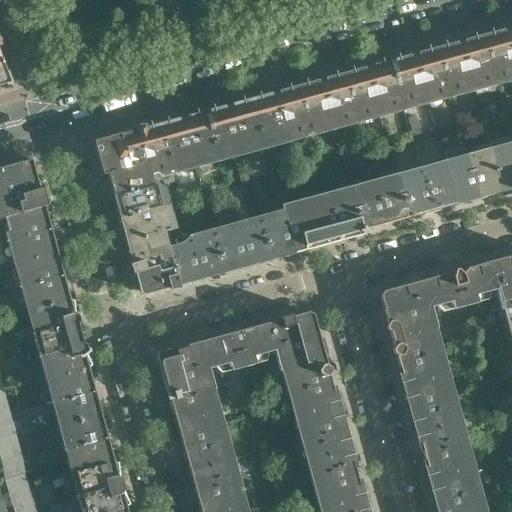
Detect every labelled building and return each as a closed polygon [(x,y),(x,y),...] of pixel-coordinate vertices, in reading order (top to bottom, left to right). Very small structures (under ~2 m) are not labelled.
[(76,11),(72,0),(56,0),(62,16),(76,11)] [(511,75),(511,50),(506,30),(483,36),(495,80),(511,75)] [(495,80),(483,36),(460,42),(472,87),(495,80)] [(472,87),(460,42),(437,49),(449,93),(472,87)] [(449,93),(437,49),(414,55),(426,100),(449,93)] [(0,85),(10,83),(0,55),(0,85)] [(426,100),(414,55),(390,62),(403,106),(426,100)] [(403,106),(390,62),(367,68),(379,112),(403,106)] [(379,112),(367,68),(344,74),(356,119),(379,112)] [(356,119),(344,74),(321,81),(333,125),(356,119)] [(333,125),(321,81),(298,87),(310,131),(333,125)] [(310,131),(298,87),(275,93),(287,138),(310,131)] [(287,138),(275,93),(252,100),(264,144),(287,138)] [(264,144),(252,100),(228,106),(241,150),(264,144)] [(241,150),(228,106),(205,112),(217,157),(241,150)] [(217,157),(205,112),(182,119),(194,163),(217,157)] [(194,163),(182,119),(159,125),(171,169),(194,163)] [(469,135),(466,124),(458,126),(461,138),(469,135)] [(171,169),(159,125),(145,129),(144,126),(142,126),(139,126),(137,128),(135,128),(135,130),(143,159),(147,171),(151,175),(171,169)] [(435,133),(433,126),(422,128),(424,135),(435,133)] [(143,159),(135,130),(94,141),(93,143),(100,166),(127,159),(128,163),(143,159)] [(412,139),(409,130),(386,137),(389,145),(412,139)] [(365,152),(363,144),(340,150),(342,158),(358,154),(365,152)] [(391,153),(389,145),(380,148),(382,155),(391,153)] [(511,189),(511,147),(491,154),(501,192),(511,189)] [(380,162),(376,149),(365,152),(368,163),(369,165),(380,162)] [(368,163),(365,152),(358,154),(361,165),(368,163)] [(332,161),(330,154),(317,157),(319,164),(327,162),(332,161)] [(501,192),(491,154),(467,160),(478,199),(501,192)] [(153,184),(151,175),(147,171),(143,159),(128,163),(127,159),(100,166),(102,174),(104,175),(107,174),(113,196),(154,185),(153,184)] [(478,199),(467,160),(444,166),(455,205),(478,199)] [(39,191),(31,161),(30,161),(7,167),(15,194),(10,195),(16,215),(44,207),(44,208),(47,208),(47,206),(43,191),(42,190),(39,191)] [(330,174),(327,162),(319,164),(322,176),(330,174)] [(322,176),(319,164),(311,166),(314,178),(322,176)] [(455,205),(444,166),(421,173),(432,211),(455,205)] [(10,195),(15,194),(7,167),(0,168),(0,219),(5,218),(16,215),(10,195)] [(257,181),(255,173),(247,175),(250,183),(257,181)] [(432,211),(421,173),(398,179),(409,218),(432,211)] [(284,186),(281,175),(273,177),(276,188),(284,186)] [(409,218),(398,179),(375,185),(385,224),(409,218)] [(164,207),(157,183),(153,184),(154,185),(113,196),(119,219),(164,207)] [(198,194),(195,185),(177,190),(180,202),(188,200),(192,199),(191,196),(198,194)] [(385,224),(375,185),(352,192),(362,230),(385,224)] [(362,230),(352,192),(329,198),(339,237),(362,230)] [(339,237),(329,198),(305,204),(316,243),(339,237)] [(191,212),(188,200),(180,202),(183,214),(191,212)] [(183,214),(180,202),(172,205),(176,216),(183,214)] [(316,243),(305,204),(282,211),(283,215),(294,254),(306,251),(305,246),(316,243)] [(50,230),(44,208),(44,207),(16,215),(5,218),(11,241),(50,230)] [(170,231),(164,207),(119,219),(126,242),(164,232),(170,231)] [(283,215),(260,222),(271,260),(294,254),(283,215)] [(271,260),(260,222),(237,228),(248,267),(271,260)] [(248,267),(237,228),(214,234),(224,273),(248,267)] [(11,241),(0,243),(0,268),(18,264),(56,253),(50,230),(11,241)] [(168,259),(165,248),(168,247),(164,232),(126,242),(134,273),(156,267),(155,263),(168,259)] [(224,273),(214,234),(191,241),(201,279),(224,273)] [(201,279),(191,241),(168,247),(165,248),(168,259),(176,286),(201,279)] [(63,276),(56,253),(18,264),(24,287),(63,276)] [(511,281),(511,256),(483,264),(490,291),(496,290),(498,286),(511,281)] [(176,286),(168,259),(155,263),(156,267),(134,273),(138,289),(148,294),(176,286)] [(490,291),(483,264),(428,279),(436,306),(451,302),(453,310),(477,303),(475,295),(490,291)] [(69,300),(63,276),(24,287),(30,310),(69,300)] [(436,328),(430,308),(436,306),(428,279),(382,292),(379,297),(391,340),(430,329),(430,330),(436,328)] [(511,306),(511,281),(498,286),(496,290),(501,310),(507,308),(511,306)] [(75,323),(69,300),(30,310),(37,333),(75,323)] [(324,358),(312,315),(307,313),(262,325),(269,352),(274,350),(276,358),(282,357),(285,369),(324,358)] [(82,346),(75,323),(37,333),(43,356),(82,346)] [(269,352),(262,325),(205,340),(213,367),(229,363),(231,370),(255,364),(253,356),(269,352)] [(436,352),(430,330),(430,329),(391,340),(398,363),(436,352)] [(504,344),(501,336),(487,340),(489,348),(504,344)] [(210,376),(208,368),(213,367),(205,340),(166,351),(159,363),(169,400),(207,390),(204,378),(210,376)] [(88,369),(82,346),(43,356),(49,380),(88,369)] [(7,375),(0,350),(0,489),(1,493),(2,493),(4,501),(6,509),(6,511),(42,511),(34,483),(30,472),(33,471),(30,460),(23,436),(17,413),(15,406),(11,390),(7,375)] [(474,491),(455,422),(436,352),(398,363),(436,502),(474,491)] [(330,381),(324,358),(285,369),(292,392),(330,381)] [(94,392),(88,369),(49,380),(56,403),(94,392)] [(18,388),(14,373),(7,375),(11,390),(18,388)] [(365,511),(330,381),(292,392),(324,511),(365,511)] [(23,403),(18,388),(11,390),(15,406),(23,403)] [(220,436),(214,413),(207,390),(169,400),(182,447),(220,436)] [(101,415),(94,392),(56,403),(62,426),(101,415)] [(33,434),(27,411),(17,413),(23,436),(33,434)] [(107,438),(101,415),(62,426),(68,449),(107,438)] [(39,457),(33,434),(23,436),(30,460),(39,457)] [(227,459),(220,436),(182,447),(188,470),(227,459)] [(113,462),(107,438),(68,449),(75,472),(113,462)] [(272,472),(265,449),(257,451),(264,474),(272,472)] [(46,480),(39,457),(30,460),(33,471),(30,472),(34,483),(46,480)] [(216,511),(239,506),(233,483),(227,459),(188,470),(199,511),(216,511)] [(120,485),(113,462),(75,472),(81,495),(120,485)] [(278,495),(272,472),(264,474),(270,497),(278,495)] [(110,511),(126,508),(120,485),(81,495),(85,511),(110,511)] [(479,511),(474,491),(436,502),(438,511),(479,511)]
